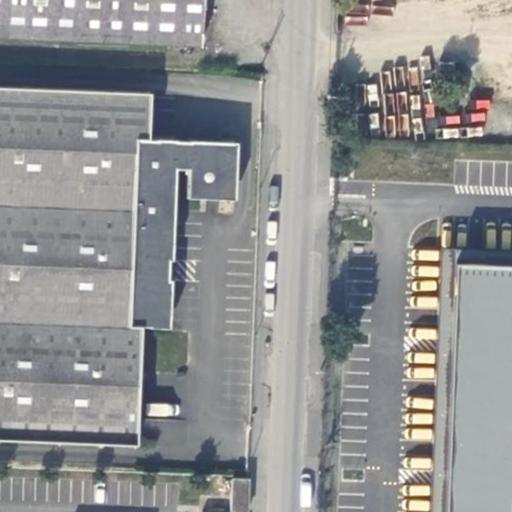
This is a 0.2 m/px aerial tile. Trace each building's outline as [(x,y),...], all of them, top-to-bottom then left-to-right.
[(0,0),(0,36),(201,45),(203,0),(0,0)] [(511,0),(436,0),(507,3),(506,26),(511,26),(511,0)] [(0,432),(138,439),(143,322),(166,324),(170,209),(172,166),(190,167),(189,196),(236,198),(239,141),(149,137),(151,91),(0,83),(0,432)] [(446,511),(511,511),(511,267),(459,266),(446,511)] [(248,511),(250,478),(233,477),(232,511),(248,511)]
